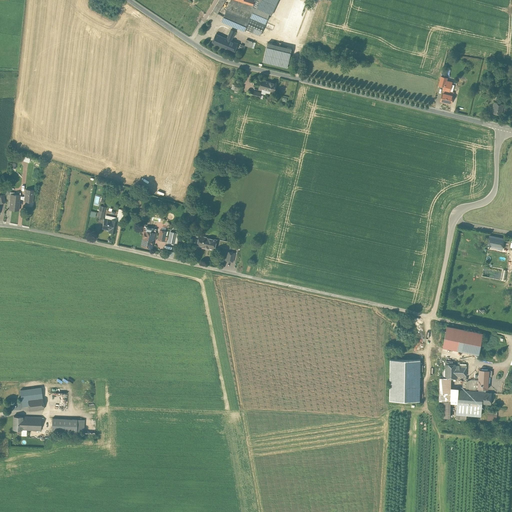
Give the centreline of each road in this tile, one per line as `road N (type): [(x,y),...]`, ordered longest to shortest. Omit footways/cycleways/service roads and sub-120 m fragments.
road 1 (unclassified): [(0,225),(432,318)]
road 2 (unclassified): [(501,127),(216,57),(130,0)]
road 3 (unclassified): [(432,318),(455,215),(494,194),(501,127)]
